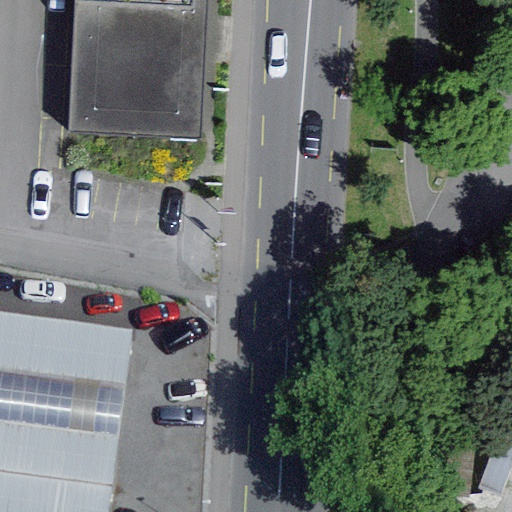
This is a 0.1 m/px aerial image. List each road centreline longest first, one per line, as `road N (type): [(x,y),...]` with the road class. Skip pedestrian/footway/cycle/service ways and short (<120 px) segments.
road 1 (primary): [(305,0),(288,294)]
road 2 (residential): [(288,294),(210,289),(0,248)]
road 3 (unknown): [(31,0),(20,252)]
road 4 (primary): [(288,294),(277,511)]
